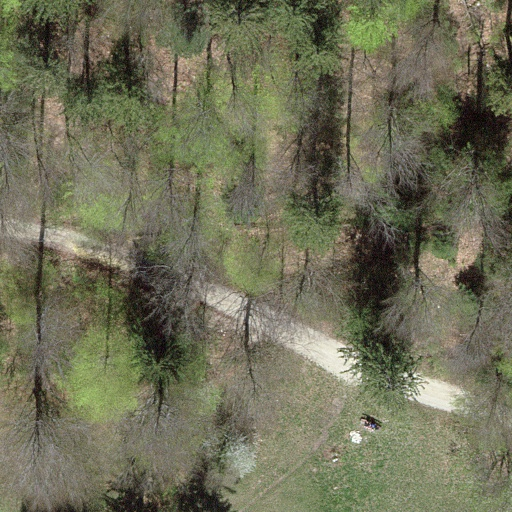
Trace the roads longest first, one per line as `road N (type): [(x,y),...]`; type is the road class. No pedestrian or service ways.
road 1 (track): [(393,353),(170,263),(0,232)]
road 2 (track): [(511,401),(393,353)]
